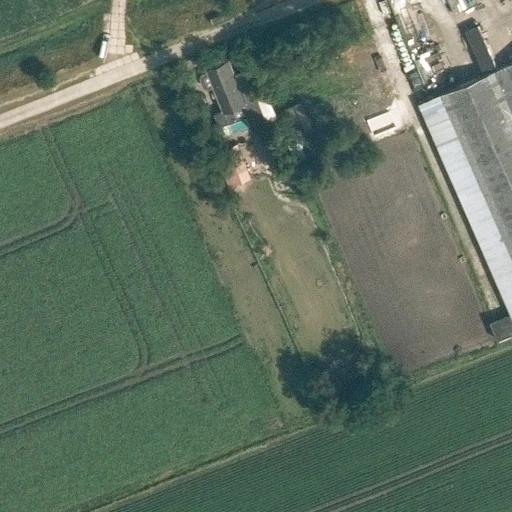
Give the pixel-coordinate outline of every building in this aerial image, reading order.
[(447,0),(452,10),(478,0),(447,0)] [(416,50),(427,44),(411,14),(400,20),(416,50)] [(477,22),(464,28),(478,64),(492,59),(477,22)] [(251,131),(277,121),(267,96),(257,101),(256,99),(245,103),(228,60),(206,69),(208,72),(202,75),(201,79),(204,87),(209,89),(214,87),(222,109),(213,113),(218,126),(245,116),(251,131)] [(511,61),(415,103),(511,328),(511,61)] [(308,120),(301,101),(291,105),(299,124),(308,120)] [(235,141),(213,151),(228,185),(250,176),(235,141)] [(329,375),(334,388),(365,375),(369,385),(379,381),(375,370),(365,374),(360,362),(329,375)]
